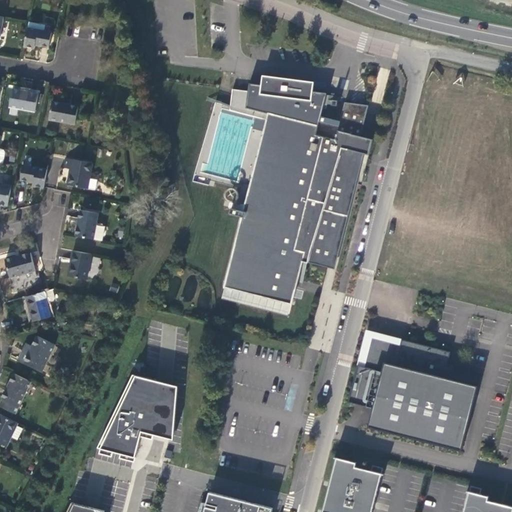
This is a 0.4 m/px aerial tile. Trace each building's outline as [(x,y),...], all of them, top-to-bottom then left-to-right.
[(43,22),(27,19),(27,20),(26,26),(42,29),(43,22)] [(42,29),(26,26),(22,44),(32,46),(33,42),(47,44),(51,24),(43,22),(42,29)] [(380,103),(390,70),(381,68),(371,101),(380,103)] [(304,253),(302,264),(307,265),(309,263),(332,269),(334,269),(348,217),(364,155),(368,156),(372,140),(360,137),(369,105),(344,102),(338,125),(320,121),(326,94),(312,92),(314,82),(261,76),(260,85),(248,84),(247,91),(232,89),(229,111),(266,119),(268,113),(318,125),(315,135),(323,137),(294,251),(304,253)] [(10,86),(7,104),(32,109),(36,91),(10,86)] [(50,100),(46,118),(72,122),(75,105),(50,100)] [(89,162),(63,157),(61,166),(67,167),(65,183),(85,186),(89,162)] [(31,183),(42,185),(45,167),(20,163),(18,177),(31,179),(31,183)] [(0,201),(5,203),(9,184),(0,182),(0,201)] [(79,208),(74,234),(93,237),(100,238),(102,225),(101,222),(96,221),(98,211),(79,208)] [(84,277),(90,252),(72,249),(67,273),(84,277)] [(28,252),(3,258),(8,275),(33,269),(28,252)] [(96,278),(101,258),(93,256),(88,276),(96,278)] [(47,315),(41,290),(23,295),(29,320),(47,315)] [(372,410),(368,430),(459,451),(476,389),(443,380),(450,354),(403,341),(366,331),(357,366),(348,403),(372,410)] [(40,370),(52,344),(35,335),(31,344),(27,352),(20,349),(16,358),(40,370)] [(27,352),(31,344),(24,341),(20,349),(27,352)] [(0,405),(14,412),(29,380),(13,372),(0,397),(0,398),(0,399),(0,405)] [(156,381),(131,374),(96,446),(133,456),(140,430),(152,433),(156,381)] [(176,387),(156,381),(152,433),(171,439),(176,387)] [(13,424),(14,421),(0,413),(0,442),(3,444),(8,434),(13,437),(19,427),(13,424)] [(353,463),(334,458),(319,511),(368,511),(380,468),(369,465),(368,471),(352,467),(353,463)] [(460,511),(509,511),(511,507),(484,501),(486,496),(477,494),(478,489),(467,486),(460,511)] [(268,511),(270,507),(252,503),(249,511),(248,511),(240,510),(243,500),(207,491),(201,511),(268,511)] [(249,511),(252,503),(243,500),(240,510),(248,511),(249,511)] [(69,501),(64,511),(101,511),(102,510),(69,501)]
